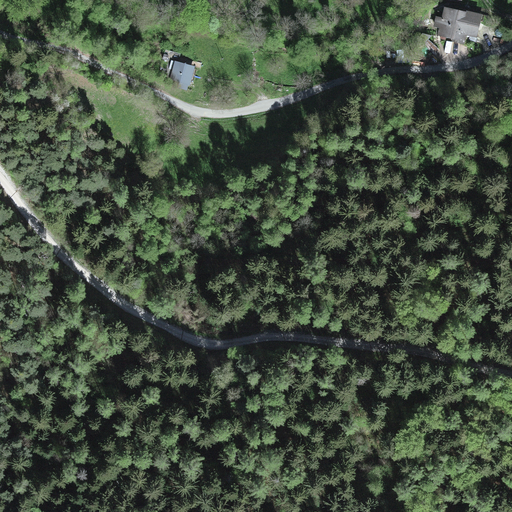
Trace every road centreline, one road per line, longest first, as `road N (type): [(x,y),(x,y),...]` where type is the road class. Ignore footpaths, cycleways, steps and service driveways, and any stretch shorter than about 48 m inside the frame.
road 1 (track): [(511,378),(409,347),(215,343),(112,288),(0,168)]
road 2 (track): [(0,42),(166,113),(229,127),(317,114),(511,59)]
